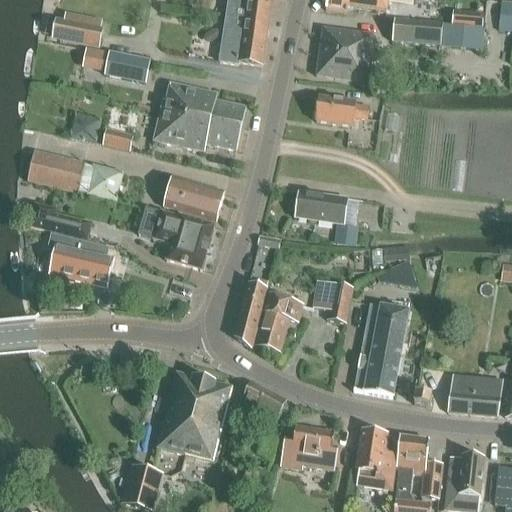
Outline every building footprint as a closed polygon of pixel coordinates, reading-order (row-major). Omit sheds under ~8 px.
[(229,0),(228,6),(226,18),(268,25),(271,0),(229,0)] [(389,0),(413,4),(413,0),(327,0),(326,13),(346,16),(347,10),(386,16),(389,0)] [(499,33),(511,34),(511,6),(502,5),(499,33)] [(52,43),(88,50),(99,52),(103,30),(101,30),(102,22),(65,15),(64,23),(55,22),(52,43)] [(238,65),(262,69),(268,25),(226,18),(220,65),(238,68),(238,65)] [(484,32),(400,23),(395,23),(392,44),(482,53),(484,32)] [(366,86),(373,38),(323,31),(316,79),(366,86)] [(145,86),(146,82),(149,64),(110,56),(106,78),(145,86)] [(163,104),(160,115),(240,134),(245,113),(215,106),(216,98),(171,87),(167,104),(163,104)] [(353,121),(368,123),(370,110),(355,108),(356,106),(319,101),(316,125),(352,130),(353,121)] [(153,145),(204,157),(205,148),(235,155),(240,134),(160,115),(153,145)] [(95,148),(101,123),(78,118),(71,142),(95,148)] [(105,132),(102,148),(129,154),(133,138),(105,132)] [(27,184),(78,195),(85,166),(34,155),(27,184)] [(92,169),(87,197),(118,203),(123,175),(92,169)] [(216,225),(224,195),(173,180),(164,210),(216,225)] [(299,195),(295,221),(344,228),(347,202),(299,195)] [(36,207),(30,230),(44,233),(87,243),(91,226),(57,218),(49,216),(50,211),(36,207)] [(209,247),(215,228),(179,218),(179,220),(161,215),(153,242),(171,247),(166,263),(202,273),(207,255),(208,255),(210,247),(209,247)] [(341,228),(338,246),(352,249),(356,231),(341,228)] [(114,261),(70,251),(72,242),(42,235),(38,257),(62,262),(78,266),(75,283),(107,290),(114,261)] [(259,247),(278,251),(280,244),(260,240),(259,247)] [(409,261),(409,256),(409,251),(384,252),(384,262),(409,261)] [(410,266),(395,271),(399,282),(414,276),(410,266)] [(502,283),(511,284),(511,268),(504,268),(502,283)] [(327,323),(346,327),(353,291),(317,284),(313,309),(329,312),(327,323)] [(251,352),(266,292),(248,287),(234,341),(251,352)] [(303,307),(270,297),(256,347),(280,354),(289,323),(298,325),(303,307)] [(358,372),(354,395),(392,402),(409,315),(383,310),(380,309),(380,310),(370,308),(360,360),(357,372),(358,372)] [(327,341),(343,344),(346,333),(329,329),(327,341)] [(158,451),(185,458),(204,383),(177,376),(158,451)] [(426,378),(425,394),(440,395),(441,380),(426,378)] [(503,384),(453,379),(447,416),(498,420),(503,384)] [(232,390),(204,383),(185,458),(213,465),(232,390)] [(241,409),(236,420),(250,427),(269,393),(251,384),(239,408),(241,409)] [(275,428),(287,403),(269,393),(250,427),(263,434),(268,424),(275,428)] [(414,407),(430,410),(432,399),(416,396),(414,407)] [(334,436),(296,430),(294,442),(285,441),(280,470),(302,473),(303,469),(334,474),(338,451),(332,450),(334,436)] [(362,434),(356,473),(359,473),(357,489),(392,494),(397,457),(385,455),(388,438),(362,434)] [(249,456),(269,463),(275,443),(256,436),(249,456)] [(398,462),(398,474),(394,511),(430,511),(431,507),(417,506),(411,499),(413,477),(424,479),(422,501),(439,503),(443,468),(435,467),(435,462),(427,461),(429,444),(400,440),(398,462)] [(444,511),(478,511),(484,461),(462,458),(461,462),(450,461),(444,511)] [(255,505),(256,502),(265,472),(245,466),(242,475),(246,476),(239,500),(255,505)] [(126,487),(157,495),(162,476),(131,468),(126,487)] [(511,511),(511,472),(498,471),(496,471),(492,509),(504,510),(503,511),(511,511)] [(0,473),(0,502),(14,491),(0,473)] [(152,511),(157,495),(126,487),(121,506),(143,511),(152,511)]
